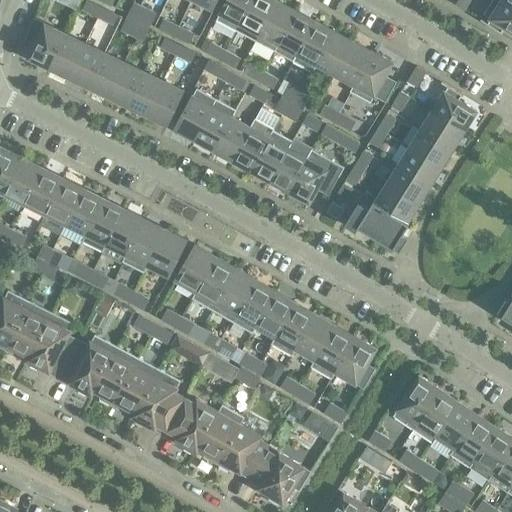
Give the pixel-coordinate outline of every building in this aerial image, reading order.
[(216,0),(195,0),(213,8),(216,0)] [(226,0),(216,19),(236,30),(252,0),(226,0)] [(274,3),(269,0),(252,0),(236,30),(255,40),(276,1),(275,1),(274,3)] [(457,0),(455,3),(465,10),(471,0),(457,0)] [(511,4),(505,0),(491,0),(483,13),(491,17),(487,23),(502,33),(503,31),(502,31),(505,27),(511,30),(511,4)] [(90,1),(86,10),(98,16),(103,7),(90,1)] [(285,6),(276,1),(255,40),(274,50),(294,13),(284,8),(285,6)] [(139,21),(145,7),(137,3),(130,17),(139,21)] [(115,13),(103,7),(98,16),(111,22),(115,13)] [(153,11),(145,7),(139,21),(147,25),(153,11)] [(313,24),(294,13),(274,50),(275,51),(279,43),(297,53),(293,60),(293,61),(313,24)] [(132,34),(139,21),(130,17),(124,30),(132,34)] [(66,33),(34,18),(26,38),(36,43),(29,57),(50,68),(52,64),(66,33)] [(174,35),(179,26),(166,20),(162,29),(174,35)] [(140,38),(147,25),(139,21),(132,34),(140,38)] [(332,34),(313,24),(293,61),(312,71),(332,34)] [(191,32),(179,26),(174,35),(187,41),(191,32)] [(86,43),(66,33),(52,64),(59,67),(58,69),(70,75),(86,43)] [(351,44),(332,34),(312,71),(313,71),(317,64),(335,74),(352,42),(351,44)] [(176,54),(180,45),(168,39),(163,48),(176,54)] [(361,47),(352,42),(335,74),(354,83),(350,91),(351,91),(369,57),(368,56),(370,54),(360,49),(361,47)] [(105,52),(86,43),(70,75),(81,80),(82,78),(91,82),(105,52)] [(221,59),(226,50),(214,43),(209,52),(221,59)] [(193,51),(180,45),(176,54),(188,60),(193,51)] [(238,57),(226,50),(221,59),(233,65),(238,57)] [(372,50),(370,54),(368,56),(369,57),(351,91),(371,102),(374,94),(385,100),(395,81),(385,76),(393,61),(372,50)] [(125,62),(105,52),(91,82),(98,86),(97,88),(109,94),(125,62)] [(226,80),(231,72),(209,59),(204,68),(226,80)] [(144,71),(125,62),(109,94),(120,99),(121,97),(130,101),(144,71)] [(259,79),(264,71),(252,64),(247,73),(259,79)] [(407,78),(417,84),(425,70),(415,64),(407,78)] [(164,81),(144,71),(130,101),(137,105),(136,107),(148,113),(164,81)] [(276,77),(264,71),(259,79),(271,86),(276,77)] [(244,78),(231,72),(226,80),(239,87),(244,78)] [(164,81),(148,113),(159,118),(160,116),(169,120),(183,90),(164,81)] [(293,102),(299,89),(291,85),(284,97),(293,102)] [(448,85),(433,110),(461,127),(473,108),(459,100),(463,94),(448,85)] [(264,101),(269,93),(257,86),(252,95),(264,101)] [(176,124),(196,135),(217,98),(197,87),(176,124)] [(301,106),(307,94),(299,89),(293,102),(301,106)] [(394,102),(402,108),(410,96),(401,91),(394,102)] [(285,115),(293,102),(284,97),(277,110),(285,115)] [(217,98),(196,135),(215,145),(236,109),(217,98)] [(293,119),(301,106),(293,102),(285,115),(293,119)] [(263,104),(256,117),(275,126),(281,114),(263,104)] [(335,121),(339,112),(327,105),(322,114),(335,121)] [(236,109),(215,145),(234,156),(251,126),(232,116),(236,109)] [(433,110),(421,128),(450,146),(461,127),(433,110)] [(353,119),(339,112),(335,121),(348,129),(353,119)] [(315,129),(320,120),(307,113),(303,122),(315,129)] [(386,115),(378,127),(387,132),(394,121),(386,115)] [(253,166),(273,129),(274,128),(255,118),(251,126),(234,156),(253,166)] [(321,132),(335,140),(340,131),(326,124),(321,132)] [(379,144),(387,132),(378,127),(371,139),(379,144)] [(421,128),(410,147),(438,164),(450,146),(421,128)] [(273,129),(253,166),(263,172),(262,174),(271,179),(292,140),(273,129)] [(292,140),(271,179),(272,179),(273,177),(291,186),(292,184),(293,184),(307,158),(289,147),(293,140),(292,140)] [(0,189),(4,192),(23,156),(1,145),(0,147),(0,189)] [(410,147),(398,165),(427,183),(438,164),(410,147)] [(371,157),(363,152),(355,164),(364,169),(371,157)] [(23,156),(4,192),(25,202),(42,168),(41,168),(40,170),(21,160),(23,156)] [(338,174),(307,158),(293,184),(292,184),(291,186),(288,191),(309,202),(317,187),(328,193),(338,174)] [(357,181),(364,169),(355,164),(348,175),(357,181)] [(398,165),(387,183),(415,201),(427,183),(398,165)] [(52,173),(42,168),(25,202),(45,213),(61,180),(51,175),(52,173)] [(82,191),(61,180),(45,213),(66,223),(82,191)] [(387,183),(376,201),(404,218),(415,201),(387,183)] [(102,201),(82,191),(66,223),(86,233),(102,201)] [(357,203),(345,223),(357,230),(359,225),(394,247),(410,222),(404,218),(376,201),(373,199),(367,209),(357,203)] [(326,211),(338,219),(345,208),(333,200),(326,211)] [(122,211),(102,201),(86,233),(106,243),(124,209),(123,209),(122,211)] [(133,214),(124,209),(106,243),(126,253),(122,261),(123,261),(143,221),(132,216),(133,214)] [(163,232),(143,221),(123,261),(143,271),(163,232)] [(0,236),(6,239),(12,228),(0,222),(0,236)] [(12,228),(6,239),(18,245),(24,234),(12,228)] [(164,230),(163,232),(143,271),(144,272),(148,264),(169,275),(185,242),(173,237),(174,234),(164,230)] [(48,261),(54,249),(46,245),(40,257),(48,261)] [(196,290),(192,297),(193,298),(215,259),(194,247),(176,279),(196,290)] [(63,253),(54,249),(48,261),(57,266),(63,253)] [(48,261),(40,257),(34,269),(50,278),(57,266),(48,261)] [(235,271),(215,259),(193,298),(212,309),(235,271)] [(88,279),(94,269),(83,263),(77,274),(88,279)] [(105,274),(94,269),(88,279),(99,285),(105,274)] [(254,282),(235,271),(212,309),(232,321),(255,280),(254,282)] [(265,286),(255,280),(232,321),(252,332),(274,294),(264,288),(265,286)] [(129,301),(134,289),(123,283),(117,294),(129,301)] [(2,301),(0,299),(0,340),(8,344),(5,349),(6,349),(30,301),(8,289),(2,301)] [(145,296),(134,289),(129,301),(139,307),(145,296)] [(294,305),(274,294),(252,332),(253,332),(257,325),(275,336),(271,343),(272,343),(294,305)] [(511,298),(502,314),(511,320),(511,298)] [(30,301),(6,349),(19,355),(21,351),(29,355),(27,359),(28,360),(52,311),(30,301)] [(314,316),(294,305),(272,343),(292,355),(314,316)] [(176,326),(183,315),(171,309),(165,319),(176,326)] [(74,323),(52,311),(28,360),(30,361),(30,364),(37,367),(40,366),(50,371),(52,367),(62,372),(78,340),(68,334),(74,323)] [(194,322),(183,315),(176,326),(188,333),(194,322)] [(150,335),(156,323),(144,316),(137,327),(150,335)] [(333,327),(314,316),(292,355),(296,348),(315,358),(311,366),(335,326),(334,325),(333,327)] [(169,330),(156,323),(150,335),(163,342),(169,330)] [(344,331),(335,326),(311,366),(331,377),(353,339),(343,333),(344,331)] [(216,349),(222,338),(211,331),(205,342),(216,349)] [(89,345),(78,340),(62,372),(71,377),(69,381),(79,386),(79,389),(86,393),(89,392),(91,393),(117,345),(95,333),(89,345)] [(355,335),(353,339),(331,377),(332,378),(336,371),(363,386),(374,368),(367,364),(376,347),(355,335)] [(234,344),(222,338),(216,349),(228,355),(234,344)] [(117,345),(91,393),(92,393),(94,389),(114,400),(112,404),(138,357),(117,345)] [(250,370),(256,358),(248,353),(241,365),(250,370)] [(138,357),(112,404),(125,411),(127,407),(135,411),(133,415),(134,416),(159,368),(138,357)] [(273,357),(263,373),(275,381),(285,365),(273,357)] [(257,374),(264,362),(256,358),(250,370),(257,374)] [(251,386),(257,374),(250,370),(241,365),(235,377),(251,386)] [(181,380),(159,368),(134,416),(136,417),(136,420),(143,424),(146,422),(155,428),(158,423),(167,429),(185,397),(175,391),(181,380)] [(398,408),(393,415),(413,429),(437,392),(438,392),(440,388),(420,374),(410,390),(402,386),(390,404),(398,408)] [(295,394),(301,384),(290,377),(284,388),(295,394)] [(301,384),(295,394),(306,401),(312,391),(301,384)] [(437,392),(413,429),(432,441),(458,402),(449,396),(447,398),(438,392),(437,392)] [(195,403),(185,397),(167,429),(177,434),(174,438),(184,444),(184,447),(192,451),(194,449),(196,451),(223,404),(223,403),(218,411),(197,399),(195,403)] [(458,402),(432,441),(432,442),(437,435),(455,447),(475,417),(457,405),(458,403),(458,402)] [(340,422),(347,411),(334,403),(328,414),(340,422)] [(223,404),(196,451),(197,451),(199,447),(207,452),(205,456),(217,463),(244,416),(223,404)] [(245,416),(244,416),(217,463),(229,470),(231,466),(250,476),(269,445),(259,440),(261,435),(240,423),(245,416)] [(470,466),(494,429),(475,417),(455,447),(451,454),(470,466)] [(388,436),(375,428),(368,439),(382,447),(388,436)] [(489,479),(511,444),(511,441),(494,429),(470,466),(489,479)] [(508,492),(511,485),(511,444),(489,479),(508,492)] [(310,471),(269,445),(250,476),(261,483),(258,487),(269,494),(269,496),(279,502),(281,501),(283,502),(293,486),(299,489),(310,471)] [(414,468),(421,457),(411,450),(404,461),(414,468)] [(425,475),(432,464),(421,457),(414,468),(425,475)] [(456,498),(464,486),(456,481),(448,493),(456,498)] [(471,491),(464,486),(456,498),(464,503),(471,491)] [(375,511),(338,488),(326,507),(332,510),(331,511),(375,511)] [(456,498),(448,493),(441,504),(453,511),(457,511),(464,503),(456,498)] [(14,511),(17,507),(0,498),(0,511),(14,511)] [(480,511),(494,511),(497,508),(483,499),(476,509),(480,511)]
